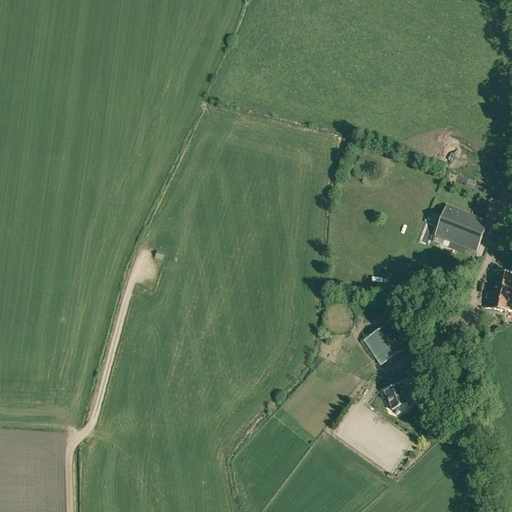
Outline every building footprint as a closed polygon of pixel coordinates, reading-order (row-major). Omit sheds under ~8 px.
[(435,237),(478,252),(489,221),(447,204),(435,237)] [(165,252),(157,250),(155,259),(163,261),(165,252)] [(485,308),(511,313),(511,274),(493,271),(485,308)] [(390,287),(388,295),(402,298),(403,289),(390,287)] [(414,312),(423,329),(434,323),(426,307),(414,312)] [(396,320),(393,322),(391,319),(381,325),(383,329),(364,341),(381,366),(411,346),(400,330),(402,328),(396,320)] [(439,390),(453,384),(453,382),(465,377),(463,372),(451,378),(449,373),(434,379),(439,390)] [(420,377),(408,382),(412,389),(402,393),(399,385),(384,392),(393,411),(407,404),(406,401),(415,397),(417,400),(428,395),(420,377)]
